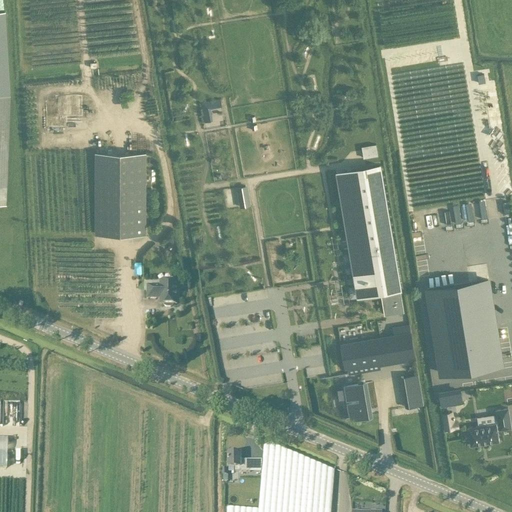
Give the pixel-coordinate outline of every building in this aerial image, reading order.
[(8,127),(10,95),(5,11),(0,11),(0,204),(5,205),(8,127)] [(205,123),(212,122),(210,109),(222,106),(221,98),(201,102),(205,123)] [(145,154),(94,154),(94,234),(145,234),(145,154)] [(406,158),(413,210),(485,200),(479,160),(477,158),(473,163),(474,164),(475,169),(468,178),(463,174),(464,177),(462,178),(455,173),(458,172),(457,165),(446,167),(442,163),(432,176),(435,178),(432,182),(433,188),(428,189),(426,173),(427,171),(425,169),(424,163),(420,167),(420,170),(406,158)] [(369,310),(404,306),(385,176),(350,181),(362,260),(369,310)] [(242,204),(249,202),(247,187),(239,188),(242,204)] [(490,277),(425,287),(439,375),(504,365),(490,277)] [(147,300),(159,300),(160,300),(160,304),(160,306),(176,306),(176,282),(160,282),(160,287),(147,287),(147,300)] [(349,374),(380,369),(380,365),(400,362),(395,334),(344,342),(349,374)] [(417,374),(400,377),(405,407),(422,404),(417,374)] [(363,383),(346,386),(351,418),(368,415),(363,383)] [(450,392),(451,404),(462,402),(461,394),(460,390),(456,391),(450,392)] [(508,408),(496,410),(498,423),(496,424),(496,423),(468,428),(468,430),(462,431),(463,439),(470,438),(471,445),(487,443),(487,440),(498,438),(497,429),(499,429),(499,430),(511,428),(508,408)] [(260,509),(226,507),(226,511),(331,511),(334,467),(271,447),(269,446),(265,445),(262,453),(260,509)] [(228,468),(240,468),(240,473),(250,473),(250,461),(240,461),(240,454),(228,454),(228,468)]
